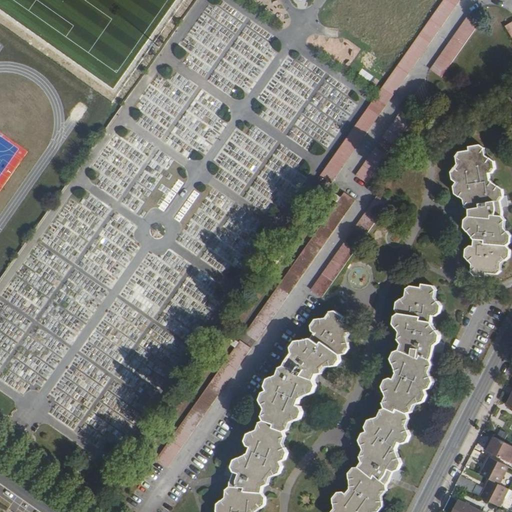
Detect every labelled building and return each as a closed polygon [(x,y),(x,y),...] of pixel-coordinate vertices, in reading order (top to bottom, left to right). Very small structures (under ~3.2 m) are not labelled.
[(3,0),(0,7),(0,12),(11,17),(17,3),(9,0),(3,0)] [(447,0),(416,43),(408,55),(440,36),(466,0),(447,0)] [(150,5),(145,11),(155,19),(160,13),(150,5)] [(91,18),(102,28),(113,17),(102,7),(91,18)] [(28,30),(36,16),(23,8),(15,22),(28,30)] [(130,38),(138,24),(125,16),(116,30),(130,38)] [(470,16),(432,68),(442,76),(480,24),(470,16)] [(71,32),(84,40),(93,27),(80,19),(71,32)] [(43,22),(34,35),(47,43),(55,30),(43,22)] [(147,40),(155,29),(151,25),(143,37),(147,40)] [(408,55),(378,96),(322,175),(333,182),(440,36),(408,55)] [(131,39),(123,53),(136,61),(145,48),(131,39)] [(80,48),(72,61),(85,69),(93,56),(80,48)] [(101,61),(94,76),(109,84),(116,69),(101,61)] [(409,109),(360,175),(370,182),(419,116),(409,109)] [(462,191),(457,192),(458,198),(463,197),(464,206),(467,207),(469,217),(463,223),(464,232),(473,243),(472,245),(472,248),(468,248),(467,251),(463,251),(462,257),(470,264),(468,272),(473,278),(483,278),(485,276),(495,276),(500,273),(500,268),(506,263),(506,255),(502,254),(502,250),(504,245),(507,246),(508,239),(505,236),(505,232),(506,230),(503,228),(503,225),(498,207),(506,205),(509,200),(507,193),(496,186),(493,178),(498,177),(498,174),(500,174),(501,173),(499,166),(498,165),(490,161),(488,152),(483,149),(473,151),(474,154),(464,155),(465,159),(462,160),(462,170),(454,175),(457,184),(462,183),(462,191)] [(323,195),(340,206),(331,217),(356,203),(356,202),(346,196),(344,200),(327,189),(323,195)] [(376,196),(310,289),(321,297),(387,204),(376,196)] [(331,217),(247,333),(258,341),(356,203),(331,217)] [(404,313),(400,320),(398,319),(394,326),(398,332),(395,339),(397,344),(392,354),(390,354),(384,366),(387,369),(438,338),(433,330),(435,324),(441,326),(442,321),(445,322),(446,317),(439,303),(441,299),(438,295),(432,294),(429,294),(428,296),(420,294),(416,295),(413,301),(404,302),(401,310),(404,313)] [(247,439),(250,440),(249,445),(253,446),(250,453),(235,459),(232,465),(237,472),(231,485),(226,488),(225,497),(220,499),(219,504),(215,504),(213,511),(257,511),(266,507),(268,500),(263,495),(265,489),(271,488),(275,480),(275,479),(284,476),(286,472),(288,473),(293,465),(289,463),(293,456),(295,457),(299,450),(293,438),(295,432),(293,427),(298,426),(302,420),(306,419),(313,410),(309,408),(311,404),(307,402),(307,401),(317,400),(319,399),(324,390),(323,388),(320,385),(319,382),(323,382),(329,375),(333,375),(337,371),(340,373),(344,366),(341,364),(345,357),(350,360),(354,352),(352,342),(356,334),(354,329),(346,324),(348,321),(339,316),(335,317),(328,323),(320,323),(313,329),(316,332),(316,334),(320,336),(319,338),(312,343),(301,345),(298,350),(300,356),(291,364),(285,371),(284,371),(281,375),(278,374),(275,381),(277,383),(275,388),(272,387),(269,393),(273,404),(270,410),(274,418),(267,419),(262,429),(249,433),(247,439)] [(232,355),(153,468),(163,475),(248,356),(238,349),(236,350),(219,338),(215,344),(232,355)] [(374,387),(380,399),(403,445),(405,442),(402,432),(404,426),(403,419),(409,418),(411,409),(423,406),(427,397),(423,396),(425,391),(429,392),(433,382),(427,374),(430,366),(426,363),(430,350),(435,351),(439,339),(438,338),(387,369),(389,371),(386,379),(381,377),(381,380),(378,378),(377,379),(374,387)] [(350,441),(354,454),(351,458),(355,464),(355,465),(349,467),(346,474),(350,489),(347,494),(345,492),(343,496),(339,494),(336,500),(339,511),(369,511),(386,501),(388,495),(386,491),(387,484),(385,478),(387,474),(390,475),(394,466),(389,455),(394,448),(398,450),(399,446),(402,447),(403,445),(380,399),(377,404),(379,409),(374,409),(371,413),(360,417),(356,425),(359,425),(355,433),(352,432),(348,440),(350,441)] [(489,441),(485,450),(502,459),(511,463),(511,461),(511,445),(509,444),(494,437),(492,442),(489,441)] [(490,458),(481,476),(490,480),(500,485),(509,468),(490,458)] [(461,477),(456,486),(471,494),(475,485),(461,477)] [(490,480),(481,498),(501,508),(510,490),(500,485),(490,480)] [(459,501),(453,511),(479,511),(474,509),(475,506),(464,500),(462,503),(459,501)] [(386,501),(369,511),(379,511),(382,508),(385,509),(388,502),(386,501)]
